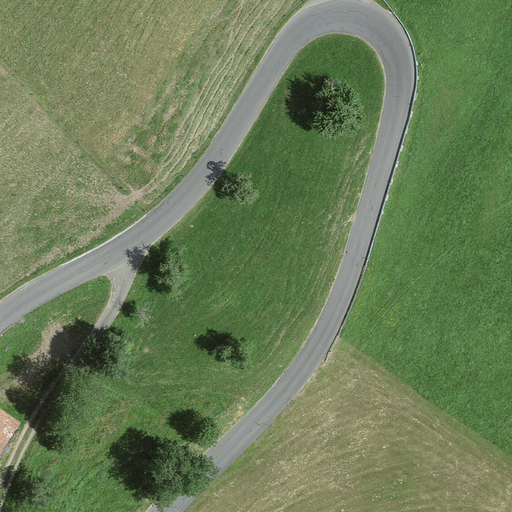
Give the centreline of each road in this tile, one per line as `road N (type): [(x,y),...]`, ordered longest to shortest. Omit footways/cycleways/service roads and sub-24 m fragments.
road 1 (unclassified): [(165,511),(295,377),(330,323),(397,101),(399,69),(385,33),(349,16),(297,33),(182,198),(130,243),(0,317)]
road 2 (track): [(0,498),(36,418),(117,301),(130,243)]
